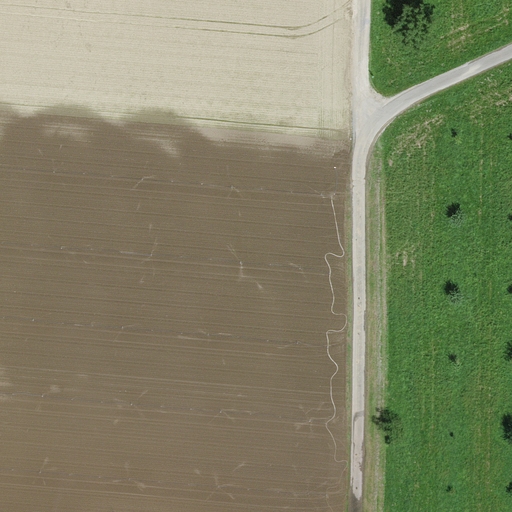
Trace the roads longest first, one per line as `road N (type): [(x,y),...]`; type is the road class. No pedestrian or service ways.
road 1 (unclassified): [(511,51),(368,120),(357,511)]
road 2 (track): [(360,0),(368,120)]
